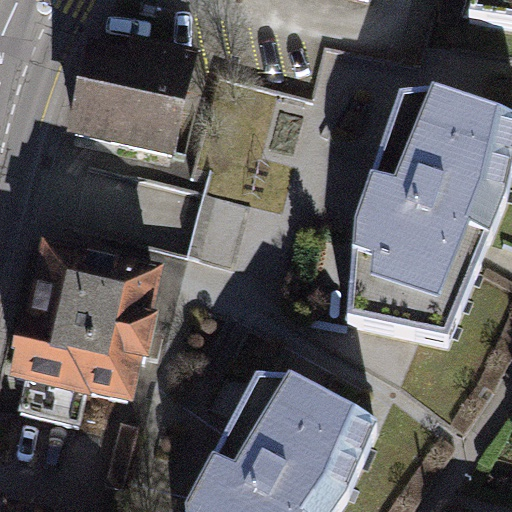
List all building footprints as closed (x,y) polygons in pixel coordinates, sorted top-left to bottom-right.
[(511,0),(467,0),(461,32),(511,41),(511,0)] [(201,66),(95,45),(68,142),(177,166),(198,78),(201,66)] [(511,124),(397,89),(337,248),(336,327),(437,348),(491,224),(511,147),(511,124)] [(163,279),(30,247),(0,368),(0,388),(128,420),(163,279)] [(353,511),(384,442),(273,378),(186,508),(186,511),(353,511)]
